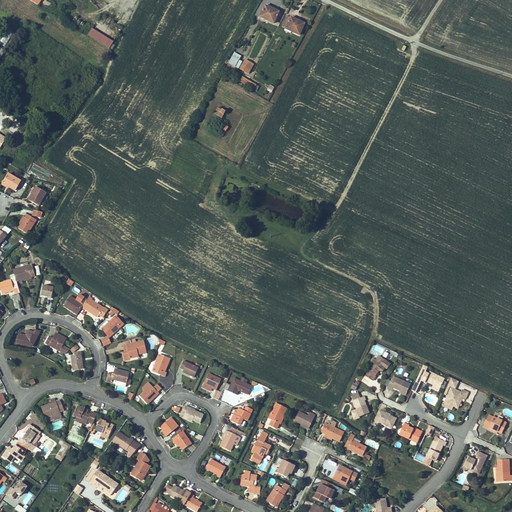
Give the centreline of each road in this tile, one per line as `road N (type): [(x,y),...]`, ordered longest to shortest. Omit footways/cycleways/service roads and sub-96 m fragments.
road 1 (track): [(482,394),(382,343),(373,295),(300,251),(362,159),(416,54),(415,38)]
road 2 (residential): [(88,390),(96,356),(75,327),(18,319),(0,346),(25,403)]
road 3 (unclassified): [(332,0),(511,74)]
road 4 (residential): [(142,423),(180,389),(210,403),(211,430),(188,466)]
